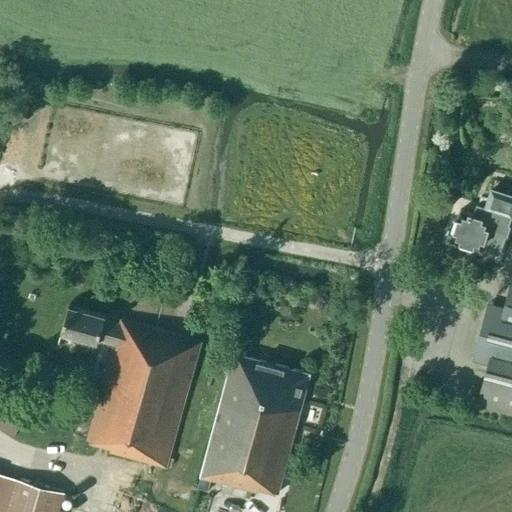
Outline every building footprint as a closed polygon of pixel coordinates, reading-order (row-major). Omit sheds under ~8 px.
[(500,255),(511,215),(511,193),(490,187),(484,206),(476,204),(473,214),(460,209),(450,239),(491,252),(500,255)] [(511,278),(504,307),(488,303),(473,358),(489,363),(477,405),(511,414),(511,278)] [(84,439),(110,446),(109,450),(166,466),(201,341),(121,318),(119,323),(104,319),(105,316),(68,305),(61,331),(97,342),(98,339),(114,343),(103,379),(102,378),(84,439)] [(234,352),(198,487),(208,490),(211,479),(257,491),(258,487),(278,492),(310,372),(234,352)] [(0,511),(58,511),(64,491),(0,472),(0,511)]
